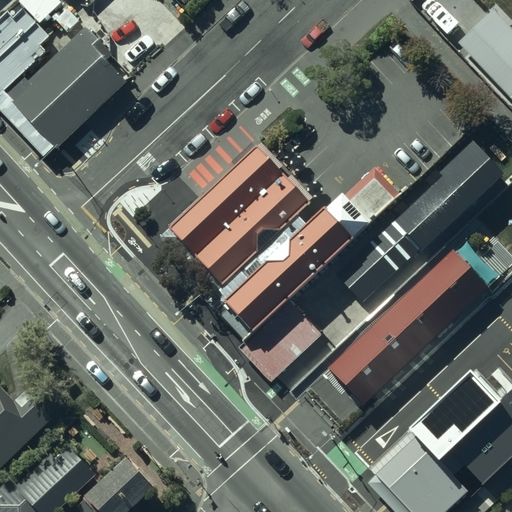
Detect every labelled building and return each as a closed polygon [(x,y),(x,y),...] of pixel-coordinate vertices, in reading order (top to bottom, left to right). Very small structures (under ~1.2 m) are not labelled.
[(24,0),(29,5),(32,2),(44,14),(49,9),(51,10),(56,6),(54,4),(57,1),(55,0),(24,0)] [(0,10),(0,88),(44,47),(38,41),(48,31),(34,17),(20,3),(11,11),(6,5),(0,10)] [(511,38),(487,11),(451,44),(511,109),(511,38)] [(84,20),(7,92),(54,143),(125,77),(104,55),(111,48),(84,20)] [(167,221),(193,250),(282,168),(255,139),(167,221)] [(501,171),(471,139),(437,171),(441,175),(336,273),(362,301),(501,171)] [(321,202),(218,294),(246,325),(399,187),(374,160),(324,206),(321,202)] [(282,168),(193,250),(220,279),(309,197),(282,168)] [(452,251),(327,368),(362,405),(487,288),(452,251)] [(241,335),(275,372),(321,330),(288,293),(241,335)] [(469,369),(408,425),(474,492),(511,455),(511,385),(498,398),(469,369)] [(22,383),(11,393),(0,381),(0,457),(49,411),(22,383)] [(9,478),(0,486),(0,511),(58,511),(94,477),(68,449),(55,461),(50,455),(17,486),(9,478)] [(125,462),(85,500),(96,511),(132,511),(154,492),(125,462)]
